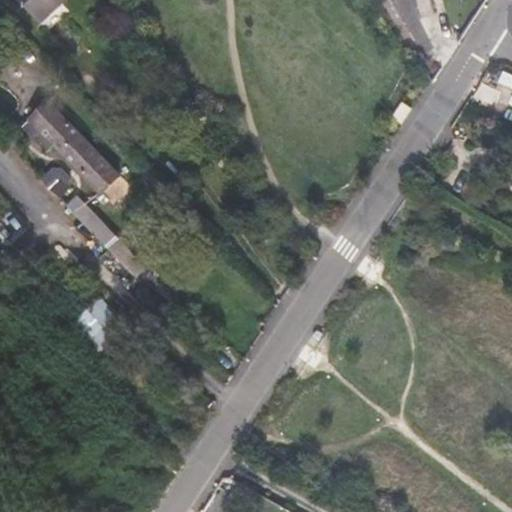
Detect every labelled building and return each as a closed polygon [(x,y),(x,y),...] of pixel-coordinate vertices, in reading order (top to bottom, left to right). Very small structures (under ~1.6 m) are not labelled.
[(21,0),(45,24),(53,16),(69,0),(21,0)] [(52,103),(46,109),(78,143),(66,155),(104,195),(123,176),(52,103)] [(78,143),(46,109),(34,121),(36,123),(59,148),(66,155),(78,143)] [(59,148),(36,123),(28,131),(52,156),(59,148)] [(87,203),(78,213),(140,279),(150,269),(87,203)] [(135,334),(103,300),(78,324),(110,358),(135,334)]
